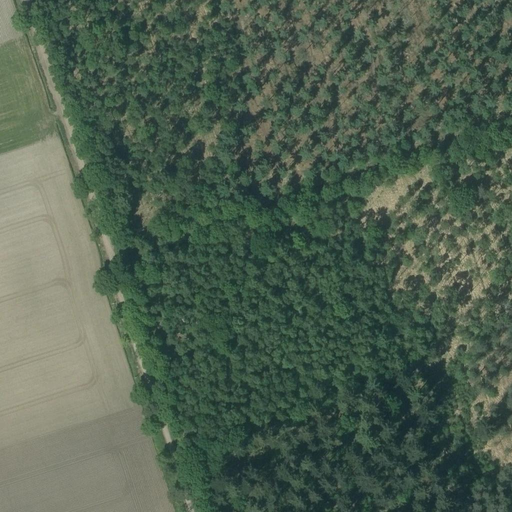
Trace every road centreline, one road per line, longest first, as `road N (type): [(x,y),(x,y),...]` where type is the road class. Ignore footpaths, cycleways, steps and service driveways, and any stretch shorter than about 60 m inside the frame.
road 1 (track): [(28,0),(118,261)]
road 2 (track): [(118,261),(196,511)]
road 3 (track): [(388,511),(511,466)]
